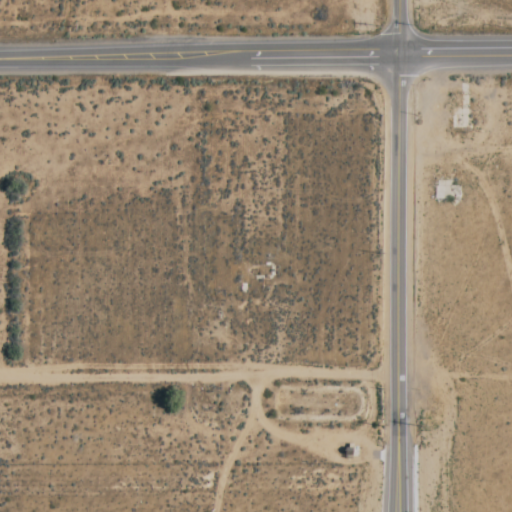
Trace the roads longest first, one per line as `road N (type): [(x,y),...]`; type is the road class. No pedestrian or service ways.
road 1 (tertiary): [(399,53),(398,511)]
road 2 (tertiary): [(0,56),(399,53)]
road 3 (track): [(0,374),(399,374)]
